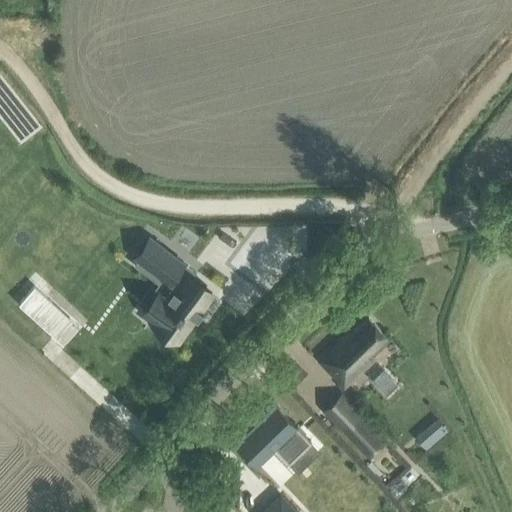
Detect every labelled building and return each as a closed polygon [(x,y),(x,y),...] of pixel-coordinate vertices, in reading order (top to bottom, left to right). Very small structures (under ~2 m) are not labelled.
[(149,237),(134,257),(167,281),(156,296),(145,312),(152,317),(151,319),(178,339),(194,317),(196,318),(197,317),(195,315),(199,310),(201,311),(202,310),(200,309),(212,293),(179,268),(183,262),(149,237)] [(74,262),(68,271),(96,289),(99,286),(110,268),(82,249),(76,258),(74,257),(72,261),(74,262)] [(369,356),(389,338),(368,317),(349,335),(348,334),(321,359),(344,383),(371,358),(369,356)] [(244,433),(234,443),(235,444),(236,442),(256,462),(254,464),(255,465),(273,447),(288,463),(311,441),(296,426),(297,424),(296,423),(295,425),(276,405),(277,403),(276,402),(266,412),(264,410),(263,411),(265,413),(245,432),(243,430),(242,431),(244,433)] [(369,455),(384,441),(356,412),(341,426),(369,455)] [(441,414),(417,432),(428,447),(452,429),(441,414)] [(299,511),(272,484),(248,508),(252,511),(299,511)]
